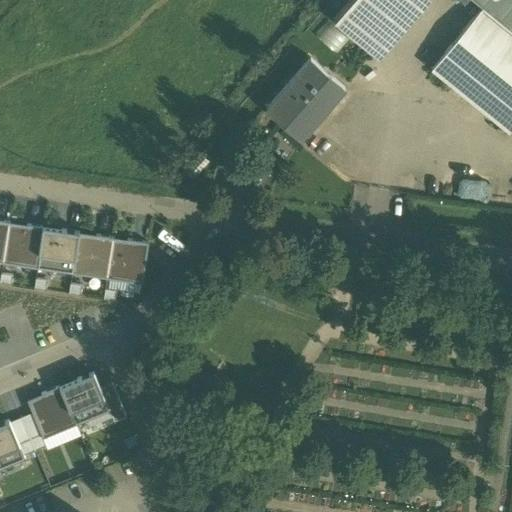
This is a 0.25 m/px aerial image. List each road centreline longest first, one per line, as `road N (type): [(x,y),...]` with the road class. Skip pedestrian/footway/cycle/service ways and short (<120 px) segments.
road 1 (residential): [(511,267),(214,219)]
road 2 (residential): [(0,388),(108,344),(138,321),(214,219)]
road 3 (residential): [(214,219),(0,186)]
